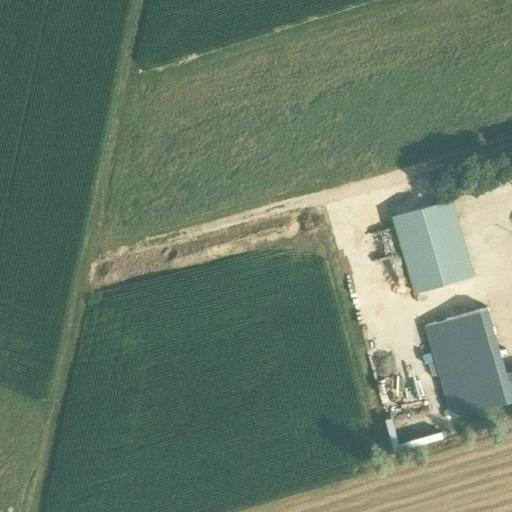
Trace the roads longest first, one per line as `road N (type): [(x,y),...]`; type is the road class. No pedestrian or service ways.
road 1 (track): [(141,0),(36,511)]
road 2 (track): [(83,282),(129,254),(511,144)]
